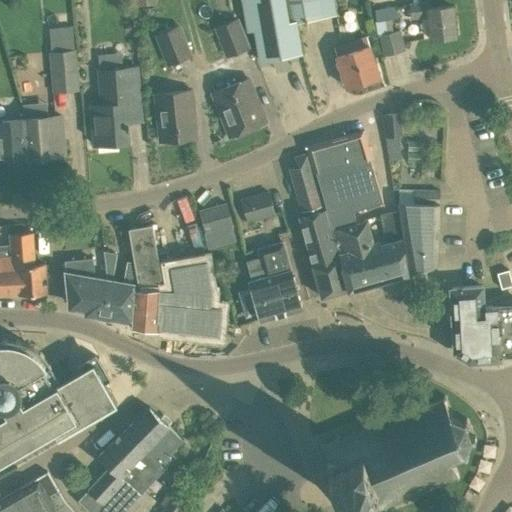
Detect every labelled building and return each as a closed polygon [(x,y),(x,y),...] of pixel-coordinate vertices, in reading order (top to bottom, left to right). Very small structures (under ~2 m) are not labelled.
[(301,53),(296,22),(336,15),(332,0),(242,0),(248,31),(254,30),(260,60),(301,53)] [(429,8),(428,1),(409,3),(410,19),(429,17),(431,38),(455,35),(452,6),(429,8)] [(374,9),(377,22),(398,18),(396,6),(374,9)] [(225,57),(250,47),(238,18),(213,28),(225,57)] [(167,65),(193,55),(180,24),(154,34),(167,65)] [(74,50),(72,28),(48,30),(50,52),(49,52),(52,93),(79,90),(76,50),(74,50)] [(400,30),(378,36),(383,56),(406,50),(400,30)] [(346,87),(379,76),(366,36),(333,46),(337,56),(346,87)] [(94,144),(128,142),(126,112),(142,111),(138,66),(96,69),(99,105),(91,106),(94,144)] [(231,136),(265,123),(247,78),(213,92),(231,136)] [(160,141),(196,137),(191,89),(155,93),(160,141)] [(386,138),(402,136),(400,112),(384,114),(386,138)] [(24,118),(27,158),(64,155),(61,115),(24,118)] [(0,160),(27,158),(24,118),(0,120),(0,160)] [(329,230),(357,222),(353,211),(382,203),(362,131),(309,146),(310,152),(294,157),(290,169),(301,210),(324,203),(326,209),(323,210),(329,230)] [(401,238),(408,272),(436,264),(439,191),(413,190),(413,203),(399,203),(404,237),(401,238)] [(247,221),(274,214),(268,191),(241,199),(247,221)] [(205,233),(232,225),(226,203),(199,210),(205,233)] [(347,289),(329,230),(323,210),(300,217),(313,264),(312,264),(321,296),(347,289)] [(384,235),(400,232),(397,211),(380,213),(384,235)] [(408,272),(401,238),(379,244),(378,240),(373,242),(367,219),(357,222),(329,230),(347,289),(408,272)] [(128,228),(134,266),(137,284),(156,282),(161,277),(152,223),(128,228)] [(34,263),(32,231),(10,233),(12,256),(0,256),(0,295),(46,292),(45,262),(34,263)] [(272,274),(283,313),(301,308),(290,269),(283,240),(256,248),(259,256),(260,256),(265,276),(272,274)] [(105,263),(106,278),(112,279),(117,253),(103,250),(105,263)] [(251,287),(238,290),(246,317),(258,314),(260,320),(283,313),(272,274),(265,276),(260,256),(259,256),(259,257),(258,257),(245,260),(251,280),(249,281),(251,287)] [(103,315),(109,280),(94,277),(92,258),(66,262),(67,272),(66,272),(71,305),(87,308),(87,312),(103,315)] [(135,289),(131,324),(131,326),(191,331),(192,325),(202,327),(202,332),(217,334),(219,309),(210,307),(211,290),(206,260),(170,265),(174,289),(166,289),(135,289)] [(131,284),(137,284),(134,266),(124,268),(121,282),(109,280),(103,315),(104,315),(103,319),(131,324),(135,289),(131,289),(131,284)] [(499,280),(511,277),(509,269),(503,271),(497,272),(498,275),(498,277),(499,280)] [(511,282),(511,277),(499,280),(501,288),(502,288),(511,285),(511,282)] [(480,286),(450,288),(454,351),(469,360),(499,358),(498,354),(511,353),(511,304),(481,307),(480,286)] [(54,385),(45,370),(51,366),(47,360),(42,354),(36,349),(29,345),(21,342),(13,340),(5,339),(0,339),(0,471),(118,403),(105,381),(111,378),(99,357),(81,368),(82,369),(54,385)] [(351,511),(368,511),(458,475),(451,460),(464,454),(471,438),(465,423),(450,416),(443,396),(323,445),(328,458),(326,462),(328,468),(326,468),(341,505),(348,502),(351,511)] [(90,511),(122,511),(140,494),(165,469),(159,463),(182,440),(148,406),(99,456),(110,467),(78,500),(90,511)] [(0,511),(74,511),(65,501),(47,471),(39,476),(0,498),(0,511)] [(181,511),(183,510),(170,500),(161,511),(181,511)]
